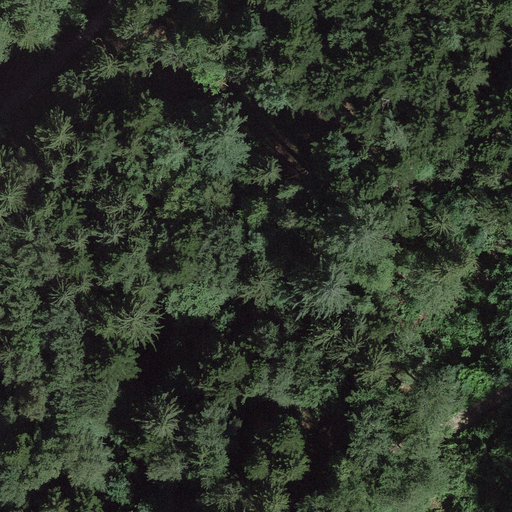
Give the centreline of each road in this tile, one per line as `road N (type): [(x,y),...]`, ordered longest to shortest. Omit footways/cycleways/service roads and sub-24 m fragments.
road 1 (track): [(284,511),(511,386)]
road 2 (track): [(118,0),(0,116)]
